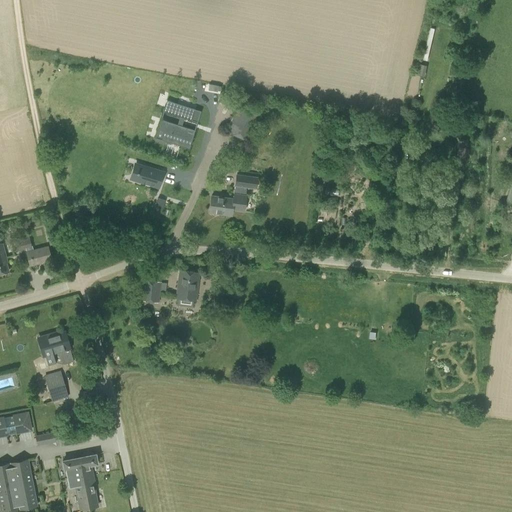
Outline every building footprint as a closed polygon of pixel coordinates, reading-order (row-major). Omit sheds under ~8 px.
[(163,112),(179,117),(177,125),(167,121),(161,140),(189,149),(195,130),(181,126),(184,118),(191,121),(195,109),(166,100),(163,112)] [(262,114),(238,103),(226,130),(250,141),(262,114)] [(163,172),(139,165),(134,180),(158,187),(163,172)] [(244,211),(246,195),(245,195),(246,188),(256,189),(257,176),(235,174),(233,194),(233,199),(211,196),(209,212),(231,215),(232,209),(244,211)] [(157,197),(155,205),(162,207),(165,200),(157,197)] [(26,249),(32,248),(29,236),(15,239),(18,251),(26,249)] [(104,240),(104,250),(121,252),(122,241),(104,240)] [(26,252),(29,266),(41,263),(41,262),(51,260),(47,246),(32,250),(32,248),(26,249),(26,252)] [(180,270),(176,298),(195,300),(198,273),(180,270)] [(158,302),(159,283),(142,281),(141,300),(158,302)] [(231,310),(232,301),(214,299),(213,308),(231,310)] [(57,363),(54,353),(60,351),(63,364),(74,361),(70,348),(65,332),(53,335),(52,333),(38,338),(44,356),(46,366),(57,363)] [(61,370),(44,375),(52,401),(68,397),(61,370)] [(27,412),(12,415),(12,416),(4,417),(0,417),(0,436),(7,435),(7,434),(16,433),(31,430),(27,412)] [(35,436),(37,445),(56,442),(54,433),(35,436)] [(65,445),(81,442),(80,436),(64,439),(65,445)] [(75,486),(80,510),(97,506),(92,482),(93,482),(90,465),(97,464),(95,455),(62,461),(64,470),(65,470),(68,487),(75,486)] [(0,507),(0,511),(2,511),(37,505),(28,460),(0,465),(0,507)]
